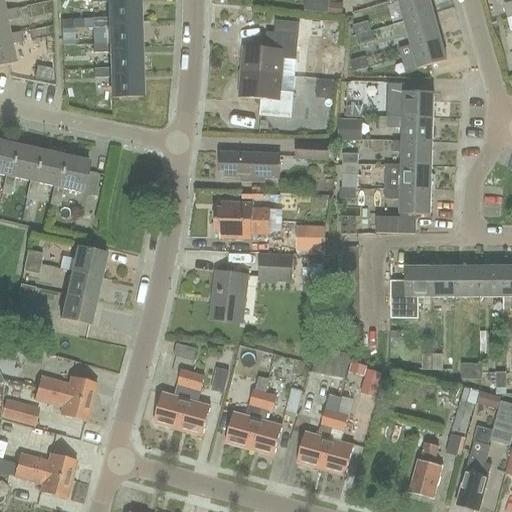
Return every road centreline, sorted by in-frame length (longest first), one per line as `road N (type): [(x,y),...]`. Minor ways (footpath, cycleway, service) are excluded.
road 1 (residential): [(114,459),(158,288),(182,145)]
road 2 (residential): [(299,511),(114,459)]
road 3 (residential): [(182,145),(0,106)]
road 4 (residential): [(470,238),(375,242),(376,325)]
road 5 (residential): [(182,145),(194,0)]
road 6 (residential): [(471,0),(506,123)]
road 7 (residential): [(506,123),(473,181),(470,238)]
